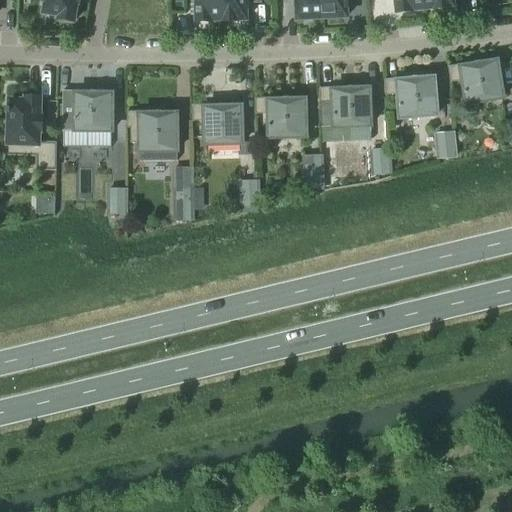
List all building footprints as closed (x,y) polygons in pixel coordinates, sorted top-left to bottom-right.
[(45,5),(44,14),(59,16),(59,20),(75,22),(78,4),(80,4),(80,0),(45,0),(46,1),(43,0),(42,5),(45,5)] [(221,0),(196,0),(197,23),(212,22),(212,21),(222,21),(221,0)] [(246,0),(221,0),(222,21),(223,21),(223,22),(238,22),(238,21),(247,21),(246,0)] [(321,0),(295,0),(297,20),(322,19),(321,0)] [(346,0),(321,0),(322,19),(347,18),(346,0)] [(424,0),(395,0),(397,14),(412,12),(412,11),(425,10),(424,0)] [(453,0),(424,0),(425,10),(435,9),(435,10),(450,9),(450,7),(454,7),(453,0)] [(467,105),(503,99),(497,62),(471,66),(471,63),(448,67),(451,83),(463,81),(467,105)] [(437,116),(434,79),(407,81),(407,78),(384,80),(386,96),(398,95),(400,119),(437,116)] [(334,128),(371,126),(369,89),(343,90),(343,88),(320,88),(320,105),(333,104),(334,128)] [(112,132),(112,94),(86,94),(86,92),(63,91),(63,108),(75,108),(75,131),(112,132)] [(41,98),(25,97),(25,101),(9,100),(8,108),(6,108),(6,113),(8,113),(7,155),(37,156),(37,169),(56,170),(57,144),(40,144),(40,132),(42,132),(43,116),(41,116),(41,98)] [(269,139),(306,138),(305,100),(279,101),(278,98),(256,99),(256,115),(268,115),(269,139)] [(205,145),(242,144),(242,107),(215,108),(215,105),(192,106),(192,122),(205,122),(205,145)] [(131,143),(140,143),(140,152),(177,151),(177,114),(150,115),(150,112),(127,112),(127,128),(131,128),(131,143)] [(439,160),(455,159),(452,133),(437,134),(439,160)] [(374,176),(390,175),(388,149),(372,150),(374,176)] [(307,192),(323,191),(321,156),(305,156),(307,192)] [(192,222),(192,188),(191,168),(175,168),(176,222),(192,222)] [(242,207),(258,207),(257,181),(241,182),(242,207)] [(126,227),(126,215),(126,189),(110,189),(110,215),(111,215),(111,227),(126,227)]
